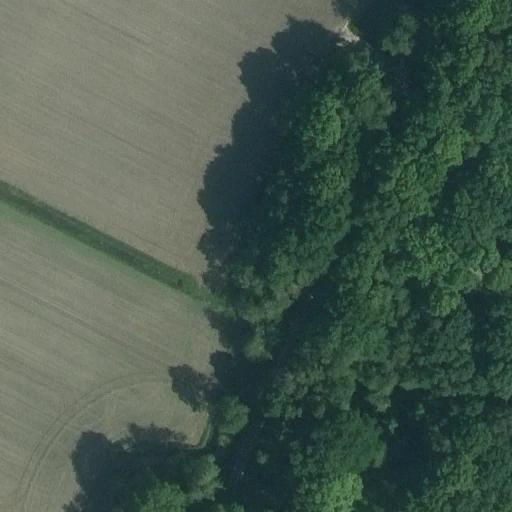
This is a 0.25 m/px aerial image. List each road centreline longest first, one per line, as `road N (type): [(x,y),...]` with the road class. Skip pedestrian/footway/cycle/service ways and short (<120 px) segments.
road 1 (unclassified): [(213,511),(337,222)]
road 2 (unclassified): [(337,222),(436,0)]
road 3 (unclassified): [(511,298),(337,222)]
